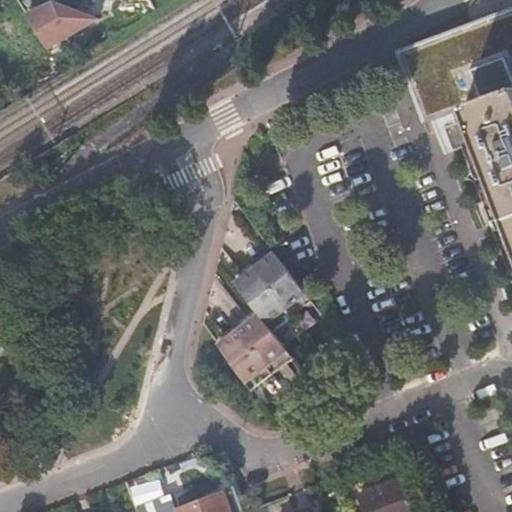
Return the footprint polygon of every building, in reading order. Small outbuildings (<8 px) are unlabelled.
[(46,47),(105,23),(95,0),(53,0),(31,9),(46,47)] [(449,109),(511,83),(511,8),(423,44),(449,109)] [(511,91),(467,108),(511,229),(511,91)] [(293,317),(312,302),(274,254),(268,258),(255,269),(293,317)] [(242,279),(237,283),(261,315),(274,332),(293,317),(255,269),(242,279)] [(242,330),(274,376),(295,359),(274,332),(261,315),(255,319),(242,330)] [(228,340),(222,345),(253,392),(274,376),(242,330),(228,340)] [(412,511),(400,479),(358,495),(364,511),(412,511)] [(241,511),(231,484),(220,493),(227,511),(241,511)] [(175,511),(227,511),(220,493),(175,511)]
